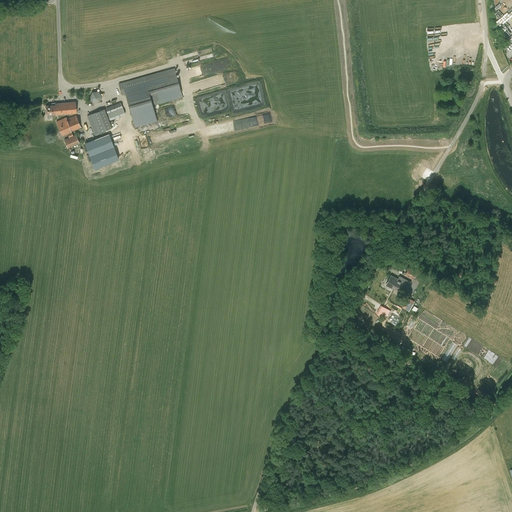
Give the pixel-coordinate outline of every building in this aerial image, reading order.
[(126,94),(135,127),(157,121),(153,105),(182,97),(174,68),(118,83),(122,95),(126,94)] [(90,91),(90,99),(92,99),(92,103),(101,102),(100,91),(90,91)] [(51,104),(51,105),(46,106),(46,115),(56,114),(56,115),(77,113),(76,102),(56,104),(56,103),(55,103),(52,103),(51,104)] [(106,108),(110,120),(125,114),(121,102),(106,108)] [(87,115),(94,134),(112,127),(105,108),(87,115)] [(66,117),(56,122),(63,136),(68,134),(72,132),(71,131),(81,128),(76,116),(67,119),(66,117)] [(76,135),(64,140),(68,148),(80,143),(76,135)] [(414,280),(418,273),(409,268),(405,275),(414,280)] [(401,277),(400,280),(392,275),(386,285),(399,292),(403,285),(405,286),(408,282),(405,281),(406,280),(401,277)] [(410,311),(414,300),(404,296),(400,307),(410,311)] [(390,311),(383,307),(380,311),(387,316),(390,311)] [(398,336),(389,330),(386,335),(395,341),(398,336)]
